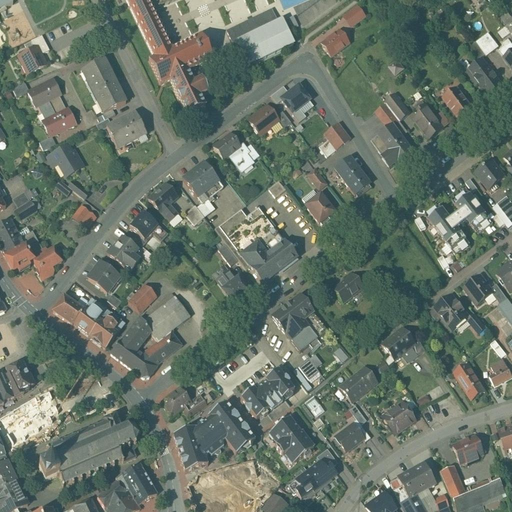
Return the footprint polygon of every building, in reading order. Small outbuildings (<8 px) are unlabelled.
[(0,0),(0,11),(12,6),(9,0),(0,0)] [(171,51),(152,11),(160,7),(156,0),(124,0),(153,59),(148,62),(160,86),(169,81),(171,80),(174,86),(184,82),(181,76),(187,72),(212,61),(201,37),(171,51)] [(363,18),(356,8),(352,12),(359,21),(363,18)] [(271,10),(225,32),(232,46),(235,45),(235,44),(277,23),(271,10)] [(352,12),(343,18),(350,28),(359,21),(352,12)] [(505,25),(511,19),(511,18),(507,12),(500,18),(505,25)] [(292,17),(282,22),(287,33),(297,28),(292,17)] [(277,23),(235,44),(235,45),(246,68),(293,45),(287,33),(282,22),(281,21),(277,23)] [(339,32),(320,46),(330,59),(348,45),(339,32)] [(488,34),(475,44),(485,57),(486,58),(499,48),(488,34)] [(41,37),(30,42),(34,50),(37,49),(40,55),(42,55),(49,52),(41,37)] [(498,52),(503,59),(511,52),(511,46),(508,41),(502,46),(503,48),(498,52)] [(485,57),(475,44),(470,48),(479,61),(485,57)] [(34,50),(19,57),(20,59),(19,61),(22,67),(25,68),(29,75),(45,67),(45,66),(44,67),(41,61),(42,58),(40,57),(40,55),(37,49),(34,50)] [(511,52),(503,59),(503,60),(511,72),(511,52)] [(501,87),(488,69),(482,61),(475,67),(475,66),(474,67),(471,70),(473,73),(468,77),(476,87),(478,85),(487,97),(501,87)] [(125,105),(104,62),(81,73),(81,74),(82,73),(103,115),(102,116),(103,116),(112,111),(125,105)] [(396,62),(389,69),(390,71),(389,72),(391,75),(393,74),(395,77),(403,70),(396,62)] [(201,80),(193,83),(187,72),(181,76),(184,82),(174,86),(171,80),(169,81),(186,117),(205,108),(199,97),(208,93),(201,80)] [(52,81),(27,94),(35,109),(40,107),(47,121),(42,123),(50,139),(75,126),(67,111),(66,112),(55,117),(48,102),(58,97),(60,97),(52,81)] [(24,85),(12,90),(16,99),(15,97),(28,91),(24,85)] [(358,86),(352,90),(356,94),(361,90),(358,86)] [(456,89),(442,100),(457,120),(471,109),(456,89)] [(409,115),(394,96),(384,104),(385,106),(399,123),(409,115)] [(58,97),(48,102),(55,117),(66,112),(58,97)] [(378,97),(359,111),(367,123),(377,116),(375,114),(385,106),(384,104),(378,97)] [(399,123),(385,106),(375,114),(377,116),(388,130),(392,127),(401,139),(407,134),(399,123)] [(260,112),(252,118),(253,118),(248,122),(259,137),(277,123),(274,119),(266,108),(261,112),(260,112)] [(427,110),(413,121),(428,141),(442,130),(434,119),(427,110)] [(103,116),(96,120),(98,125),(107,120),(114,117),(112,111),(103,116)] [(290,124),(282,113),(274,119),(277,123),(282,130),(290,124)] [(441,114),(434,119),(442,130),(449,124),(441,114)] [(110,127),(105,130),(106,130),(116,151),(117,151),(116,148),(122,146),(123,148),(138,140),(137,138),(143,135),(144,137),(145,137),(134,115),(110,127)] [(98,125),(95,126),(99,133),(106,130),(105,130),(110,127),(107,120),(98,125)] [(337,126),(323,136),(327,141),(335,152),(349,142),(337,126)] [(401,139),(392,127),(388,130),(379,137),(398,163),(412,153),(401,139)] [(229,135),(212,148),(223,162),(228,158),(240,149),(239,148),(229,135)] [(398,163),(379,137),(373,141),(379,149),(376,151),(382,159),(381,159),(389,170),(398,163)] [(52,140),(40,146),(43,152),(55,146),(52,140)] [(327,141),(318,149),(326,159),(335,152),(327,141)] [(242,146),(239,148),(240,149),(228,158),(240,172),(251,163),(246,156),(248,154),(245,150),(242,146)] [(258,158),(250,146),(245,150),(248,154),(246,156),(251,163),(258,158)] [(68,148),(47,159),(53,169),(58,166),(65,179),(83,169),(74,153),(71,154),(68,148)] [(369,186),(349,159),(334,171),(354,198),(355,196),(357,199),(369,190),(367,187),(369,186)] [(492,163),(483,170),(476,175),(489,192),(490,192),(487,188),(493,184),(495,186),(504,179),(492,163)] [(203,165),(182,182),(196,199),(201,206),(222,190),(217,183),(203,165)] [(326,186),(314,171),(307,177),(318,192),(326,186)] [(477,190),(470,181),(465,184),(472,194),(477,190)] [(69,190),(61,183),(54,187),(66,197),(71,191),(69,190)] [(277,183),(267,190),(275,200),(285,192),(277,183)] [(87,196),(74,184),(69,190),(71,191),(83,201),(87,196)] [(176,199),(165,186),(147,201),(159,214),(160,214),(168,206),(176,199)] [(460,214),(451,221),(439,206),(424,217),(455,257),(470,245),(458,230),(467,223),(478,237),(493,225),(467,192),(452,203),(460,214)] [(23,194),(11,201),(17,210),(29,203),(23,194)] [(319,196),(304,207),(318,226),(319,225),(321,227),(329,221),(327,219),(333,214),(319,196)] [(511,206),(506,199),(497,206),(511,226),(511,206)] [(17,210),(13,213),(19,224),(36,213),(29,203),(17,210)] [(177,216),(168,206),(160,214),(168,224),(177,216)] [(95,219),(81,207),(76,214),(83,219),(78,225),(86,231),(91,224),(92,224),(93,223),(93,222),(95,219)] [(194,207),(184,216),(193,228),(203,219),(194,207)] [(258,209),(246,218),(240,211),(214,232),(224,246),(228,251),(237,262),(245,273),(249,270),(261,287),(278,274),(277,274),(296,260),(258,209)] [(153,224),(142,214),(129,229),(136,236),(143,242),(144,241),(150,235),(160,244),(167,236),(153,223),(153,224)] [(504,225),(497,216),(492,220),(499,229),(504,225)] [(426,229),(419,219),(414,222),(420,232),(426,229)] [(10,221),(0,226),(0,251),(4,260),(6,259),(24,248),(20,240),(17,234),(10,221)] [(26,229),(17,234),(20,240),(29,235),(26,229)] [(29,235),(20,240),(24,248),(36,242),(31,233),(29,235)] [(143,242),(136,236),(132,240),(141,249),(146,243),(144,241),(143,242)] [(121,240),(113,250),(111,249),(106,256),(123,269),(128,263),(132,258),(137,252),(121,240)] [(36,242),(24,248),(6,259),(14,274),(17,273),(18,275),(29,269),(28,266),(32,263),(35,268),(36,267),(38,271),(35,272),(41,282),(52,276),(53,273),(51,270),(61,264),(53,250),(46,254),(45,251),(42,252),(36,241),(36,242)] [(224,246),(217,251),(221,256),(228,251),(224,246)] [(228,251),(221,256),(230,268),(237,262),(228,251)] [(444,261),(442,257),(437,260),(443,270),(449,267),(448,266),(444,261)] [(138,262),(132,258),(128,263),(134,268),(138,262)] [(450,258),(444,261),(448,266),(453,263),(450,258)] [(377,259),(369,265),(371,269),(380,263),(377,259)] [(511,291),(511,262),(495,275),(509,294),(511,291)] [(118,279),(99,265),(87,281),(106,295),(118,279)] [(228,272),(215,283),(221,291),(235,281),(228,272)] [(351,276),(331,291),(342,306),(362,290),(351,276)] [(480,278),(464,290),(477,307),(492,296),(493,295),(489,291),(480,278)] [(221,291),(221,292),(233,308),(250,296),(237,279),(221,291)] [(507,300),(496,286),(489,291),(493,295),(492,296),(500,305),(507,300)] [(144,287),(127,304),(139,315),(155,298),(144,287)] [(120,304),(111,297),(106,303),(115,310),(120,304)] [(468,318),(451,297),(434,311),(451,331),(468,318)] [(68,301),(63,298),(52,313),(71,327),(72,326),(82,312),(74,306),(77,302),(70,298),(68,301)] [(298,299),(271,319),(273,322),(285,337),(285,336),(302,323),(312,316),(298,298),(298,299)] [(174,299),(141,324),(150,335),(150,336),(151,338),(156,344),(170,334),(189,319),(174,299)] [(105,311),(91,300),(82,312),(72,326),(77,330),(79,326),(90,335),(90,336),(108,313),(105,311)] [(511,307),(507,300),(500,305),(498,307),(511,326),(511,307)] [(110,315),(108,313),(90,336),(102,345),(99,348),(100,349),(101,349),(105,352),(117,335),(124,326),(120,323),(120,322),(110,315)] [(312,316),(302,323),(316,341),(326,333),(312,316)] [(484,327),(474,316),(469,321),(478,332),(484,327)] [(138,320),(121,342),(136,353),(150,336),(150,335),(141,324),(138,320)] [(302,323),(285,336),(299,354),(316,341),(302,323)] [(401,331),(381,347),(394,363),(410,349),(414,347),(411,343),(401,331)] [(156,344),(144,353),(143,359),(156,368),(181,348),(170,334),(156,344)] [(425,352),(416,339),(411,343),(414,347),(410,349),(417,358),(425,352)] [(121,342),(109,356),(142,381),(148,380),(157,369),(156,368),(143,359),(136,353),(121,342)] [(308,361),(298,369),(308,382),(318,374),(308,361)] [(494,376),(488,379),(494,388),(511,379),(503,361),(490,368),(494,376)] [(17,367),(1,375),(2,379),(4,378),(9,388),(7,389),(13,400),(22,396),(21,393),(23,392),(32,388),(25,374),(26,373),(23,365),(18,368),(17,367)] [(484,393),(467,367),(454,376),(471,402),(484,393)] [(363,370),(340,388),(352,403),(375,384),(363,370)] [(265,383),(254,392),(253,391),(240,401),(246,409),(245,410),(248,415),(249,414),(255,422),(269,411),(270,413),(281,405),(280,403),(293,393),(277,372),(264,383),(265,383)] [(0,392),(7,389),(9,388),(4,378),(2,379),(1,375),(0,375),(0,392)] [(7,389),(0,392),(0,409),(3,408),(2,406),(13,401),(7,389)] [(179,390),(164,401),(163,407),(170,423),(181,416),(190,404),(179,390)] [(415,408),(407,395),(398,401),(401,406),(402,405),(407,413),(415,408)] [(49,396),(25,407),(37,435),(51,426),(49,421),(57,417),(49,396)] [(199,397),(190,404),(181,416),(186,425),(207,408),(199,397)] [(312,397),(304,404),(316,418),(324,411),(312,397)] [(225,405),(206,419),(208,422),(205,424),(198,429),(198,430),(195,432),(195,430),(172,438),(174,444),(176,451),(177,453),(177,454),(179,459),(180,461),(182,468),(184,475),(207,467),(204,458),(207,456),(210,458),(214,455),(217,457),(220,454),(219,451),(223,449),(221,445),(224,443),(235,457),(254,442),(248,435),(248,434),(243,427),(238,422),(239,421),(233,414),(225,405)] [(401,406),(382,418),(383,420),(382,422),(381,425),(383,427),(386,428),(388,427),(394,436),(414,423),(407,413),(402,405),(401,406)] [(37,435),(25,407),(0,421),(0,434),(10,450),(25,443),(37,435)] [(365,423),(354,408),(348,412),(359,427),(365,423)] [(49,464),(38,469),(44,483),(55,478),(56,480),(58,479),(62,487),(61,490),(62,490),(64,488),(71,485),(72,487),(73,486),(72,484),(79,481),(80,484),(81,483),(80,480),(87,478),(88,480),(90,479),(89,479),(96,476),(96,477),(98,476),(97,473),(103,471),(104,473),(106,472),(105,470),(111,467),(112,470),(114,469),(113,467),(120,463),(123,464),(123,463),(124,464),(135,459),(132,452),(136,448),(135,448),(136,447),(134,445),(136,440),(139,440),(139,438),(136,438),(134,433),(136,431),(135,429),(133,431),(127,429),(127,427),(125,427),(125,429),(121,431),(120,429),(119,429),(114,418),(103,423),(103,425),(102,425),(103,427),(97,430),(96,428),(94,428),(95,431),(89,434),(88,431),(86,432),(87,434),(81,437),(80,435),(78,435),(78,436),(72,438),(70,439),(71,441),(65,444),(64,442),(62,442),(63,445),(57,447),(56,445),(54,446),(55,448),(48,451),(45,450),(44,452),(47,453),(51,461),(48,462),(49,464)] [(300,434),(289,420),(270,434),(270,435),(268,436),(276,446),(274,448),(282,457),(283,456),(291,466),(293,465),(294,465),(303,458),(304,460),(310,456),(308,454),(313,450),(312,450),(313,449),(301,433),(300,434)] [(511,428),(511,426),(506,428),(506,431),(498,434),(506,457),(507,457),(507,459),(511,457),(511,428)] [(351,427),(336,438),(342,445),(340,447),(345,454),(362,442),(362,441),(357,433),(351,427)] [(369,440),(362,430),(357,433),(362,441),(362,442),(364,444),(369,440)] [(474,439),(452,448),(459,466),(465,464),(466,466),(476,461),(475,459),(481,457),(474,439)] [(0,466),(0,490),(15,483),(6,465),(6,464),(0,466)] [(319,491),(332,481),(319,464),(306,473),(319,491)] [(423,466),(396,481),(408,502),(416,497),(433,488),(434,486),(423,466)] [(153,492),(140,468),(139,467),(120,478),(137,508),(151,500),(148,495),(153,492)] [(453,468),(439,474),(445,490),(449,497),(463,492),(453,468)] [(253,472),(192,488),(198,511),(204,510),(204,511),(230,511),(228,508),(227,503),(259,494),(253,472)] [(306,500),(319,491),(306,473),(293,482),(306,500)] [(463,492),(449,497),(453,506),(455,511),(460,511),(505,494),(498,477),(463,492)] [(120,478),(115,482),(116,484),(97,500),(104,510),(105,511),(137,511),(139,511),(137,508),(120,478)] [(424,511),(416,497),(408,502),(396,481),(396,480),(389,484),(394,496),(393,497),(401,511),(424,511)] [(442,498),(432,502),(436,511),(438,511),(453,506),(449,497),(445,490),(439,493),(442,498)] [(264,507),(261,511),(262,511),(282,511),(286,507),(272,497),(264,507)] [(393,511),(383,497),(365,510),(365,511),(393,511)] [(95,511),(91,502),(68,511),(67,511),(95,511)]
